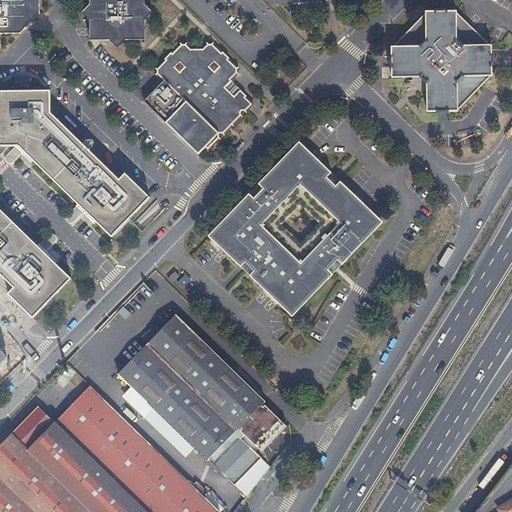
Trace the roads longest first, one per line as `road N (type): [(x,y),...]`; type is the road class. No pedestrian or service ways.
road 1 (secondary): [(469,229),(299,511)]
road 2 (residential): [(217,187),(0,411)]
road 3 (motorway): [(499,255),(339,511)]
road 4 (residential): [(60,0),(72,44),(217,187)]
road 5 (residential): [(336,64),(440,169),(469,229)]
road 6 (residential): [(336,64),(217,187)]
road 7 (motorway): [(397,511),(459,409)]
